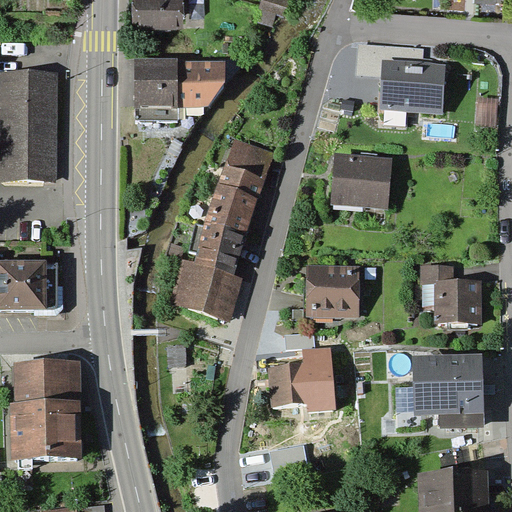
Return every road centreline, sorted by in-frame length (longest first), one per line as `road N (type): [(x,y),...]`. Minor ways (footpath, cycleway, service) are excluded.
road 1 (residential): [(227,511),(234,420),(324,63),(340,32),(511,37)]
road 2 (secondary): [(103,0),(106,342)]
road 3 (secondary): [(106,342),(142,511)]
